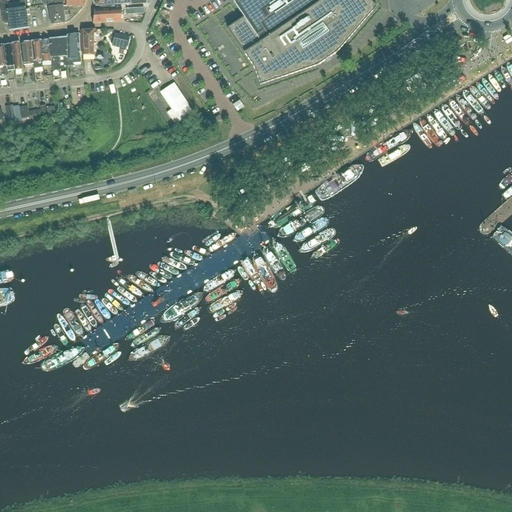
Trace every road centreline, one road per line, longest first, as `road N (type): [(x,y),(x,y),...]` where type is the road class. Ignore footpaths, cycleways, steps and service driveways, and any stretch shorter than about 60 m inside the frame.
road 1 (primary): [(0,211),(205,157),(395,53)]
road 2 (unclassified): [(230,223),(489,53)]
road 3 (residential): [(0,93),(119,74),(139,52),(141,29)]
